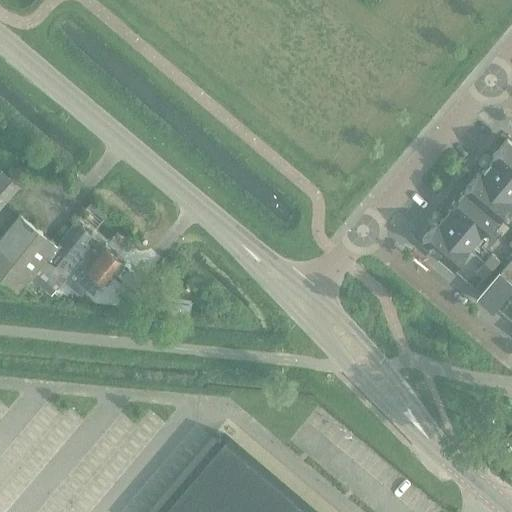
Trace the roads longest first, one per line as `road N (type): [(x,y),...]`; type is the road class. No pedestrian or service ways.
road 1 (tertiary): [(229,234),(0,37)]
road 2 (tertiary): [(472,480),(312,290)]
road 3 (tertiary): [(296,309),(417,435),(472,480)]
road 4 (residential): [(362,230),(490,78)]
road 5 (residential): [(362,230),(511,352)]
